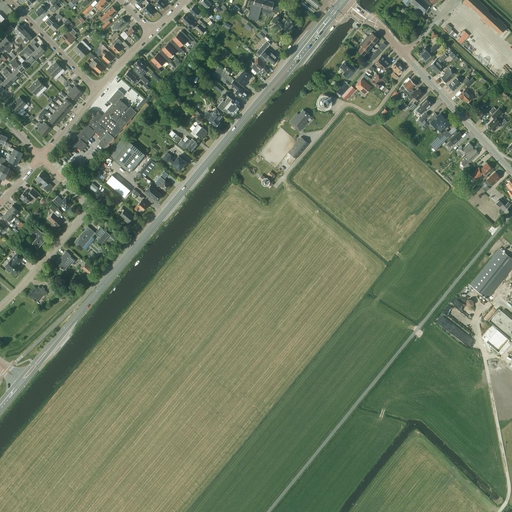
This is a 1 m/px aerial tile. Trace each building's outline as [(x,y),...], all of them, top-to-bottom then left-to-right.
[(105,0),(102,0),(96,6),(100,10),(102,8),(108,2),(105,0)] [(165,3),(164,3),(161,0),(154,0),(154,1),(156,3),(155,4),(161,10),(165,6),(164,4),(165,3)] [(212,3),(208,0),(202,0),(201,2),(207,8),(208,8),(209,10),(211,8),(210,6),(212,3)] [(271,12),(272,9),(274,2),(267,0),(254,0),(254,1),(252,1),(248,18),(252,20),(258,21),(262,6),(264,7),(263,10),(271,12)] [(402,0),(402,1),(408,5),(409,3),(413,6),(414,5),(416,7),(415,8),(423,15),(431,5),(426,0),(402,0)] [(478,0),(465,0),(463,3),(469,8),(470,6),(482,18),(481,19),(489,27),(490,25),(500,34),(507,27),(497,18),(496,19),(487,11),(489,10),(478,0)] [(149,3),(143,9),(150,16),(154,12),(150,8),(152,6),(149,3)] [(43,4),(35,12),(39,16),(47,8),(43,4)] [(56,4),(50,10),(53,12),(59,7),(56,4)] [(90,5),(83,12),(85,15),(93,7),(90,5)] [(219,5),(216,8),(223,14),(225,12),(219,5)] [(199,12),(196,9),(194,6),(190,10),(196,16),(198,18),(201,14),(199,12)] [(102,17),(100,18),(103,21),(104,19),(109,15),(111,17),(117,12),(112,7),(102,17)] [(185,14),(181,19),(182,20),(187,25),(188,26),(190,24),(192,26),(194,28),(196,26),(194,24),(191,21),(192,20),(187,16),(185,14)] [(277,15),(277,16),(273,20),(276,23),(278,22),(289,31),(292,28),(291,27),(295,23),(288,17),(286,19),(284,18),(282,20),(280,19),(281,18),(277,15)] [(45,22),(50,26),(56,19),(54,17),(52,19),(50,17),(45,22)] [(122,18),(112,27),(114,30),(116,28),(118,30),(120,28),(126,22),(122,18)] [(59,22),(56,19),(50,26),(54,31),(59,26),(57,24),(59,22)] [(109,20),(102,26),(105,29),(111,23),(109,20)] [(248,22),(245,26),(250,31),(253,27),(248,22)] [(199,24),(196,27),(202,34),(205,31),(199,24)] [(448,24),(443,29),(451,37),(455,33),(451,29),(452,28),(448,24)] [(19,34),(23,29),(19,25),(14,29),(19,34)] [(126,31),(125,32),(124,31),(120,35),(122,37),(125,40),(129,36),(130,37),(136,32),(132,27),(127,32),(126,31)] [(18,42),(27,33),(23,29),(19,34),(20,36),(15,41),(17,43),(18,42)] [(62,36),(65,40),(75,31),(73,29),(71,32),(69,29),(62,36)] [(466,29),(462,34),(463,35),(459,40),(463,44),(472,34),(466,29)] [(179,32),(176,35),(184,43),(187,40),(190,43),(192,41),(182,30),(180,32),(179,32)] [(76,32),(75,31),(65,40),(69,44),(76,37),(74,35),(76,32)] [(372,32),(368,36),(374,42),(375,43),(379,38),(372,32)] [(32,38),(27,33),(18,42),(20,44),(25,40),(27,42),(32,38)] [(184,43),(176,35),(172,39),(171,41),(181,52),(183,50),(180,47),(184,43)] [(371,46),(374,42),(368,36),(367,35),(364,40),(371,46)] [(6,38),(2,42),(10,51),(13,49),(9,44),(10,42),(6,38)] [(118,38),(112,43),(114,45),(112,47),(117,53),(121,49),(117,44),(118,42),(120,44),(122,42),(120,40),(118,38)] [(29,44),(35,50),(40,55),(44,51),(40,46),(37,48),(34,45),(36,43),(34,40),(29,44)] [(74,49),(78,53),(87,44),(82,40),(74,49)] [(367,50),(371,46),(364,40),(360,44),(362,46),(367,50)] [(181,52),(171,41),(169,43),(169,42),(165,46),(173,54),(177,50),(180,53),(181,52)] [(9,53),(10,51),(2,42),(0,43),(0,48),(2,51),(4,48),(9,53)] [(425,47),(418,54),(426,62),(433,55),(432,54),(440,46),(437,43),(429,51),(425,47)] [(91,49),(87,44),(78,53),(82,58),(91,49)] [(35,50),(34,52),(28,46),(26,48),(36,59),(40,55),(35,50)] [(173,54),(165,46),(161,49),(162,50),(160,51),(170,62),(172,61),(169,58),(173,54)] [(367,50),(362,46),(359,50),(366,56),(369,52),(367,50)] [(267,47),(261,55),(266,59),(265,60),(268,63),(269,61),(274,65),(279,59),(274,54),(274,53),(267,47)] [(30,56),(27,59),(31,63),(36,59),(26,48),(24,50),(30,56)] [(102,58),(106,61),(108,63),(112,58),(103,51),(101,53),(104,55),(102,58)] [(170,62),(160,51),(158,53),(154,56),(162,64),(166,61),(169,64),(170,62)] [(436,60),(429,66),(437,73),(443,67),(441,65),(443,63),(441,62),(449,55),(446,52),(438,59),(439,60),(438,61),(436,60)] [(375,62),(379,66),(385,59),(381,55),(375,62)] [(162,64),(154,56),(151,60),(149,62),(159,73),(161,71),(158,68),(162,64)] [(15,58),(12,61),(14,63),(22,72),(26,68),(22,64),(20,65),(16,61),(17,60),(15,58)] [(255,63),(252,67),(259,73),(258,74),(263,78),(269,70),(264,66),(266,65),(258,58),(255,62),(255,63)] [(390,63),(385,59),(379,66),(383,70),(390,63)] [(94,68),(97,71),(100,73),(103,68),(97,63),(93,60),(89,65),(93,69),(94,68)] [(139,60),(135,64),(136,66),(137,66),(135,69),(142,76),(140,77),(146,83),(147,84),(150,82),(148,80),(149,80),(143,74),(146,72),(143,68),(145,66),(141,62),(139,60)] [(56,61),(51,66),(60,75),(64,70),(56,61)] [(347,61),(341,68),(345,72),(343,74),(348,79),(357,70),(347,61)] [(12,65),(16,69),(13,72),(18,77),(22,72),(12,62),(10,63),(12,64),(12,65)] [(394,71),(390,75),(394,78),(396,79),(398,77),(394,73),(395,72),(399,76),(405,70),(397,62),(391,68),(394,71)] [(56,79),(60,75),(51,66),(47,70),(56,79)] [(445,74),(441,78),(446,83),(455,74),(449,68),(444,72),(445,74)] [(18,77),(13,72),(11,74),(7,69),(5,71),(4,72),(13,81),(18,77)] [(228,75),(224,71),(223,70),(220,74),(231,84),(238,90),(235,94),(242,100),(243,99),(244,100),(249,94),(248,93),(249,93),(234,80),(228,75)] [(244,70),(236,78),(245,86),(248,84),(246,83),(252,77),(244,70)] [(128,71),(124,75),(126,77),(132,83),(131,83),(133,85),(138,81),(135,79),(136,78),(130,72),(128,71)] [(3,73),(7,78),(4,80),(9,85),(13,81),(4,72),(3,73)] [(376,73),(373,77),(383,85),(386,81),(376,73)] [(369,77),(368,79),(370,81),(379,89),(383,85),(373,77),(372,79),(369,77)] [(456,77),(448,85),(453,91),(462,83),(456,77)] [(0,79),(0,84),(5,89),(9,85),(4,80),(2,82),(0,79)] [(38,79),(33,83),(42,92),(46,88),(38,79)] [(362,79),(355,86),(361,91),(362,90),(365,93),(370,87),(366,83),(362,79)] [(409,91),(415,85),(411,80),(404,86),(403,85),(400,88),(403,91),(407,95),(410,91),(409,91)] [(346,81),(337,91),(341,94),(350,85),(346,81)] [(38,96),(42,92),(33,83),(29,87),(38,96)] [(70,86),(69,87),(79,96),(82,92),(75,86),(73,88),(70,86)] [(75,100),(79,96),(69,87),(68,89),(70,92),(68,94),(75,100)] [(414,90),(408,97),(411,100),(414,97),(418,101),(424,94),(418,88),(414,91),(414,90)] [(466,88),(458,96),(461,100),(463,98),(468,102),(474,96),(466,88)] [(98,111),(91,119),(72,142),(71,141),(65,147),(71,152),(77,146),(81,150),(86,144),(80,139),(82,137),(87,141),(95,131),(100,135),(98,138),(101,140),(98,143),(105,149),(136,112),(130,106),(129,108),(127,106),(120,100),(117,104),(116,103),(124,94),(118,89),(109,100),(114,105),(114,104),(115,105),(114,107),(111,105),(102,115),(98,112),(99,111),(98,111)] [(20,96),(15,101),(24,110),(28,106),(20,96)] [(229,112),(233,115),(240,106),(229,97),(225,102),(223,101),(218,107),(224,112),(224,111),(228,114),(229,112)] [(135,108),(137,110),(138,111),(147,100),(144,98),(135,108)] [(320,105),(318,108),(320,110),(322,107),(324,107),(326,107),(327,106),(329,105),(329,103),(329,101),(328,99),(326,98),(324,98),(322,98),(321,100),(320,101),(320,103),(320,104),(320,105)] [(420,107),(417,110),(421,113),(425,110),(426,111),(429,109),(429,108),(432,104),(427,98),(419,106),(420,107)] [(66,99),(63,103),(70,109),(73,105),(66,99)] [(24,110),(15,101),(11,105),(20,114),(24,110)] [(66,113),(70,109),(63,103),(59,107),(66,113)] [(485,104),(476,113),(477,114),(476,115),(481,119),(482,118),(483,119),(488,113),(484,110),(488,106),(485,104)] [(56,111),(63,117),(66,113),(59,107),(56,111)] [(494,118),(489,124),(488,125),(488,126),(488,127),(489,128),(490,128),(491,128),(492,127),(495,130),(499,126),(501,127),(507,121),(501,115),(503,113),(499,108),(492,116),(494,118)] [(196,110),(194,112),(195,113),(204,120),(206,118),(200,113),(196,110)] [(207,112),(204,115),(216,126),(217,125),(219,126),(220,124),(219,123),(219,122),(220,120),(219,119),(223,116),(216,110),(212,114),(211,113),(210,114),(207,112)] [(297,113),(290,122),(300,131),(308,122),(306,121),(310,116),(303,110),(299,115),(297,113)] [(59,121),(63,117),(56,111),(52,115),(59,121)] [(422,122),(429,114),(427,112),(419,119),(422,122)] [(435,113),(428,120),(430,123),(431,123),(436,128),(437,127),(435,125),(436,125),(443,117),(440,114),(438,116),(435,113)] [(56,125),(59,121),(52,115),(48,119),(56,125)] [(444,116),(443,117),(436,125),(435,125),(437,126),(442,132),(432,143),(430,145),(433,147),(436,150),(452,134),(445,128),(451,123),(448,119),(444,116)] [(420,127),(423,130),(428,124),(425,121),(420,127)] [(38,124),(48,132),(51,128),(44,122),(42,124),(39,122),(38,124)] [(39,127),(37,130),(44,136),(48,132),(38,124),(36,125),(39,127)] [(207,131),(202,127),(201,128),(198,125),(190,133),(196,138),(198,136),(201,138),(207,131)] [(449,139),(451,140),(448,144),(451,147),(454,144),(455,144),(462,137),(461,136),(463,135),(459,131),(458,132),(456,131),(453,133),(454,134),(449,139)] [(177,143),(181,138),(176,134),(172,138),(177,143)] [(125,137),(109,155),(130,172),(145,154),(125,137)] [(190,141),(188,139),(186,137),(183,140),(182,140),(178,144),(184,149),(186,146),(191,150),(197,143),(192,139),(190,141)] [(301,137),(288,152),(292,155),(296,158),(308,143),(301,137)] [(461,146),(456,151),(462,157),(473,147),(469,142),(463,148),(461,146)] [(12,151),(11,154),(20,159),(23,153),(16,150),(10,147),(11,145),(7,143),(5,148),(9,150),(9,149),(12,151)] [(473,149),(466,156),(461,161),(462,162),(461,163),(464,166),(470,161),(478,154),(477,154),(479,152),(475,149),(474,150),(473,149)] [(176,159),(170,155),(167,152),(162,158),(166,160),(166,159),(179,170),(186,163),(178,156),(176,159)] [(20,159),(11,154),(8,160),(17,165),(20,159)] [(5,162),(0,159),(0,163),(1,164),(0,165),(0,170),(7,174),(10,168),(3,165),(5,162)] [(479,168),(471,176),(476,181),(484,173),(486,175),(489,173),(489,171),(493,168),(490,164),(489,165),(488,163),(482,169),(479,168)] [(42,172),(37,178),(41,182),(45,185),(43,188),(47,192),(52,187),(47,183),(51,180),(42,172)] [(490,182),(493,185),(502,177),(499,174),(498,175),(495,172),(485,182),(488,185),(490,182)] [(262,174),(259,178),(262,181),(267,185),(269,187),(271,185),(272,184),(273,183),(270,181),(265,177),(262,174)] [(112,175),(106,182),(124,197),(130,190),(121,182),(112,175)] [(161,177),(156,183),(166,191),(170,186),(161,177)] [(99,188),(92,182),(89,186),(95,192),(99,188)] [(151,184),(144,192),(150,197),(152,197),(157,201),(159,199),(160,199),(161,197),(162,196),(156,190),(157,189),(151,184)] [(25,190),(19,197),(22,200),(23,200),(27,203),(32,198),(33,200),(38,194),(31,189),(28,193),(25,190)] [(58,196),(56,198),(53,201),(59,207),(61,204),(66,210),(70,206),(71,206),(74,203),(71,200),(70,201),(66,197),(62,200),(58,196)] [(499,199),(495,203),(504,211),(511,204),(509,202),(505,205),(499,199)] [(142,200),(134,209),(137,211),(139,208),(143,211),(148,205),(142,200)] [(12,205),(7,210),(13,215),(18,210),(20,212),(22,210),(17,205),(15,208),(12,205)] [(129,210),(124,205),(122,208),(124,209),(120,214),(126,218),(124,220),(128,223),(133,216),(128,212),(129,210)] [(3,215),(1,217),(4,220),(9,224),(11,222),(10,222),(15,217),(13,215),(7,210),(3,215)] [(53,213),(48,219),(56,227),(62,221),(53,213)] [(82,248),(85,244),(93,235),(95,233),(88,226),(85,229),(77,238),(74,242),(78,245),(78,244),(82,248)] [(101,245),(109,236),(110,235),(101,226),(95,232),(101,237),(97,242),(101,245)] [(35,227),(30,233),(36,238),(31,244),(37,249),(48,237),(43,232),(42,233),(35,227)] [(10,243),(8,246),(15,252),(17,249),(10,243)] [(470,285),(485,297),(487,299),(511,267),(511,258),(499,248),(470,285)] [(66,251),(55,263),(64,270),(71,262),(72,264),(75,260),(69,255),(70,255),(66,251)] [(11,259),(5,266),(7,267),(6,269),(10,272),(11,271),(15,274),(21,267),(17,264),(19,263),(20,263),(19,262),(23,257),(18,252),(12,259),(11,259)] [(86,264),(83,268),(89,274),(92,270),(86,264)] [(54,285),(49,290),(53,294),(58,288),(54,285)] [(35,286),(27,294),(36,302),(43,294),(44,295),(47,292),(44,289),(45,288),(42,286),(41,288),(39,286),(37,288),(35,286)] [(468,297),(463,302),(469,307),(473,302),(468,297)] [(469,316),(473,312),(465,304),(460,309),(469,316)] [(509,337),(511,333),(511,318),(499,308),(489,320),(498,327),(509,337)]
